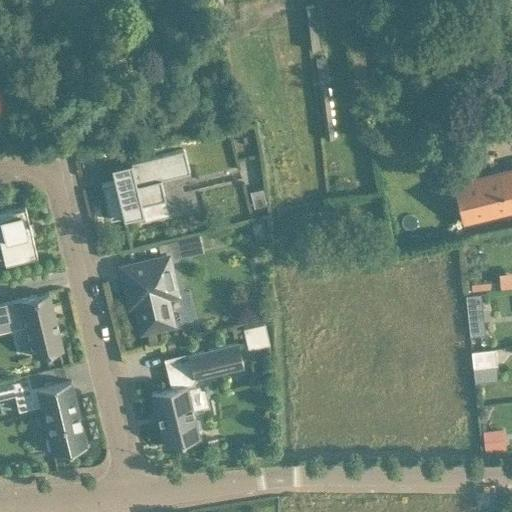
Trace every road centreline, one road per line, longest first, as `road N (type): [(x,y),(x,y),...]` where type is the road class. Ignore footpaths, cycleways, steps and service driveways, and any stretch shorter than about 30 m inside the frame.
road 1 (residential): [(129,494),(277,476),(511,477)]
road 2 (unclassified): [(0,168),(37,167),(51,180),(129,494)]
road 3 (residential): [(129,494),(0,498)]
